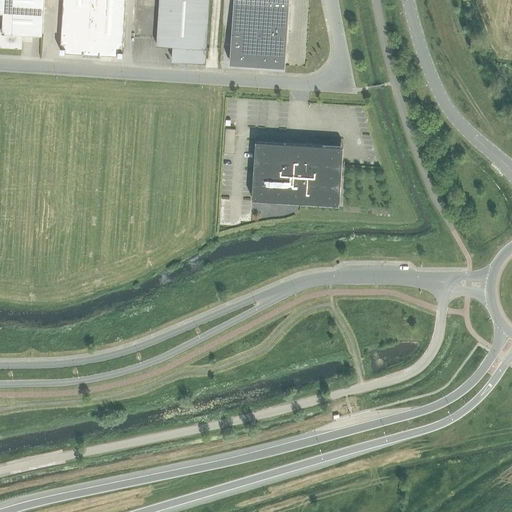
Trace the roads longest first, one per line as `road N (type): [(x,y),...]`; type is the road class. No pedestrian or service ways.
road 1 (motorway): [(506,331),(477,376),(442,404),(7,511)]
road 2 (unclassified): [(0,472),(409,373),(437,340),(445,282)]
road 3 (unclassified): [(0,64),(319,84),(337,70),(341,51),(331,0)]
road 4 (motorway): [(151,511),(440,425),(473,403),(511,355)]
road 5 (unclassified): [(0,384),(66,383),(148,364),(300,284)]
road 6 (unclassified): [(300,284),(130,351),(0,366)]
road 7 (secondary): [(509,169),(444,104),(407,0)]
road 8 (unclassified): [(445,282),(300,284)]
road 9 (unknown): [(299,121),(289,132),(244,130),(234,212)]
